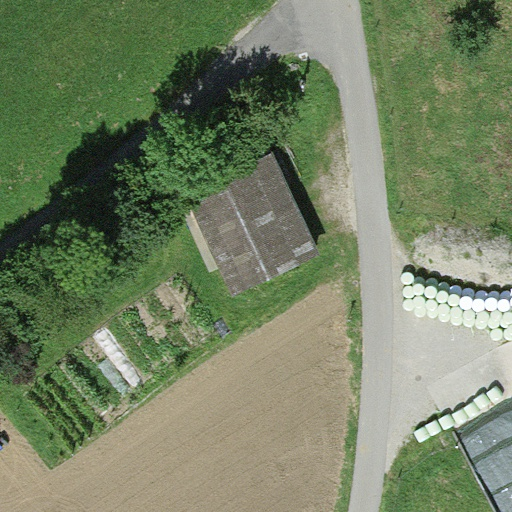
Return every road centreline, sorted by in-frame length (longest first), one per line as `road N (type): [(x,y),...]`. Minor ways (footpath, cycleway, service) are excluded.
road 1 (residential): [(367,511),(379,455),(388,310),(369,75),(352,0)]
road 2 (track): [(0,266),(297,0)]
